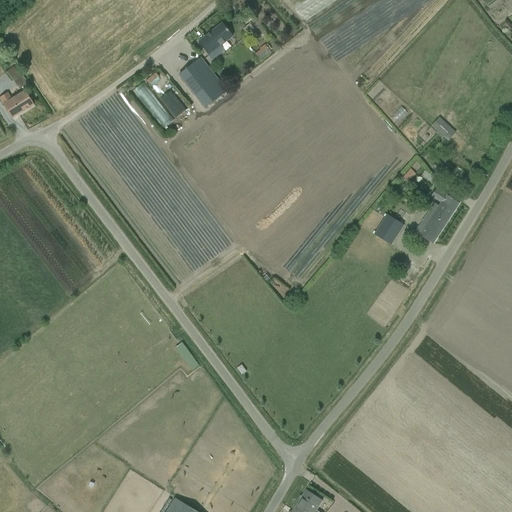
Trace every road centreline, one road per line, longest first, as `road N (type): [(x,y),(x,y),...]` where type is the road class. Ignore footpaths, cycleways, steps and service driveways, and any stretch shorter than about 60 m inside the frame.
road 1 (unclassified): [(292,466),(39,132)]
road 2 (unclassified): [(292,466),(416,303),(511,139)]
road 3 (unclassified): [(39,132),(213,0)]
